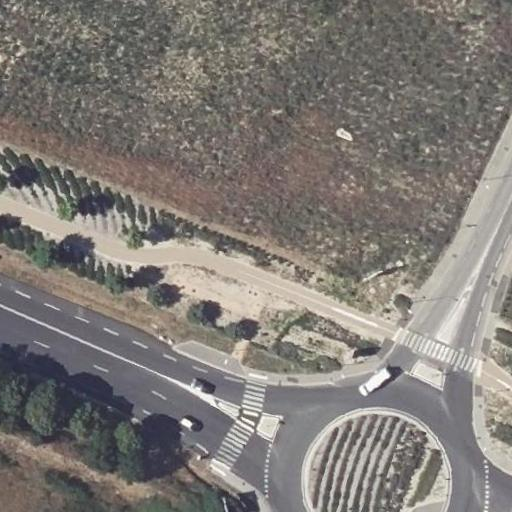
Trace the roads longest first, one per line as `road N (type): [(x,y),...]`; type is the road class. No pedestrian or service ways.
road 1 (secondary): [(315,418),(0,295)]
road 2 (secondary): [(0,340),(295,465)]
road 3 (unclassified): [(453,422),(459,355),(484,256)]
road 4 (unclassified): [(484,256),(381,387)]
